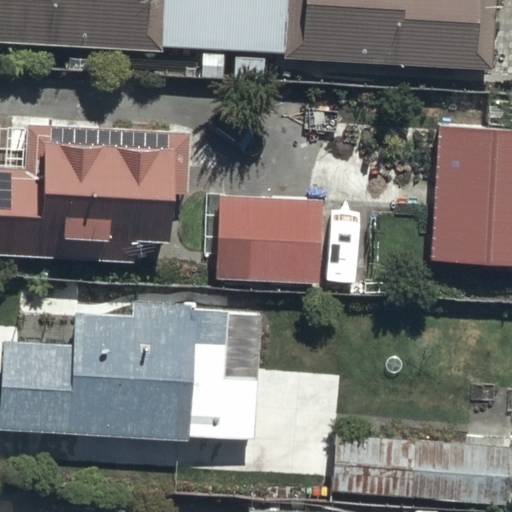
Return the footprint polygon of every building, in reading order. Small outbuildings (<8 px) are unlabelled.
[(0,0),(0,34),(160,43),(160,37),(284,41),(284,47),(490,51),(492,0),(0,0)] [(0,253),(177,262),(183,136),(0,127),(0,253)] [(318,191),(212,187),(211,268),(318,268),(318,191)] [(3,433),(246,451),(254,331),(11,313),(3,433)] [(461,433),(333,424),(330,482),(508,491),(511,428),(462,426),(461,433)] [(380,505),(244,499),(244,511),(416,511),(417,500),(380,499),(380,505)]
